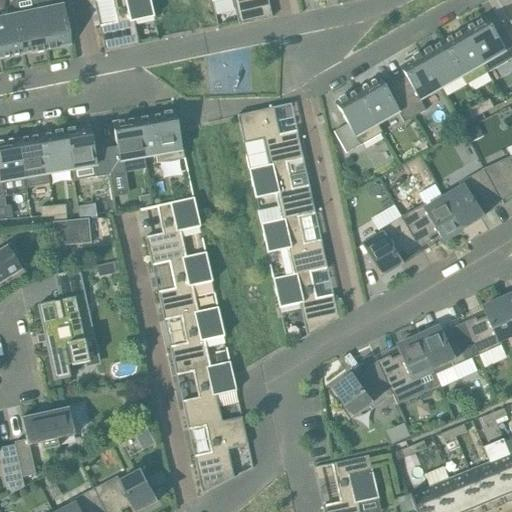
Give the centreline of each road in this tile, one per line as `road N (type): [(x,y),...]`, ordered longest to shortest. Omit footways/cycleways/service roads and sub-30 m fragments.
road 1 (residential): [(128,218),(192,511)]
road 2 (residential): [(353,342),(307,112)]
road 3 (residential): [(294,26),(132,57),(95,74)]
road 4 (residential): [(304,96),(467,0)]
road 5 (residential): [(353,342),(511,266)]
road 6 (residential): [(294,446),(282,385),(353,342)]
